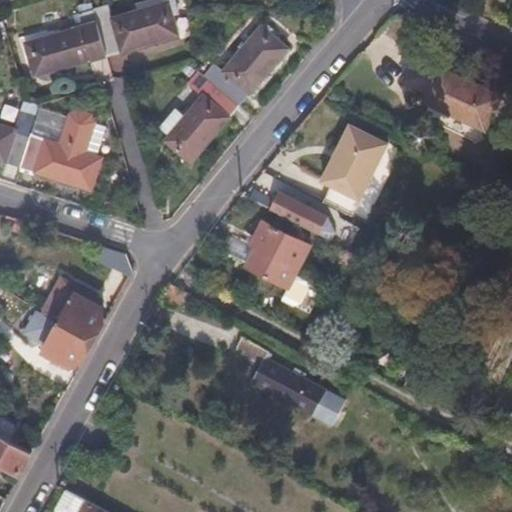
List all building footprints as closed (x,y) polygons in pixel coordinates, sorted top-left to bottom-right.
[(35,74),(107,54),(93,8),(91,0),(76,5),(83,27),(26,44),(35,74)] [(93,8),(107,54),(178,33),(169,3),(113,19),(108,3),(93,8)] [(205,74),(239,104),(286,47),(259,25),(222,70),(214,63),(205,74)] [(435,65),(410,53),(399,77),(424,89),(420,97),(482,126),(499,90),(437,61),(435,65)] [(239,104),(205,74),(193,88),(202,95),(165,139),(192,161),(239,104)] [(31,134),(20,166),(92,189),(102,157),(85,152),(94,123),(90,114),(77,109),(70,115),(60,144),(31,134)] [(0,159),(20,166),(31,134),(0,124),(0,159)] [(326,206),(337,212),(355,220),(389,146),(350,129),(324,185),(334,190),(326,206)] [(258,178),(242,196),(317,235),(328,214),(258,178)] [(309,248),(261,223),(250,245),(255,248),(246,266),(287,287),(280,300),(310,316),(322,291),(294,278),(309,248)] [(97,257),(129,274),(132,268),(125,252),(101,244),(97,257)] [(377,265),(340,247),(333,262),(368,282),(377,265)] [(65,273),(43,311),(57,320),(93,339),(104,319),(102,306),(93,301),(98,291),(65,273)] [(171,285),(164,299),(178,308),(186,293),(171,285)] [(81,361),(93,339),(57,320),(43,311),(34,306),(23,330),(45,344),(42,351),(69,366),(81,361)] [(269,352),(242,339),(235,354),(262,367),(253,384),(334,426),(347,400),(266,358),(269,352)] [(0,461),(19,472),(30,452),(19,446),(23,439),(24,437),(15,431),(19,423),(0,412),(0,461)] [(31,444),(23,439),(19,446),(30,452),(32,448),(31,444)] [(62,490),(51,508),(53,511),(79,511),(84,501),(62,490)] [(103,511),(84,501),(79,511),(103,511)]
